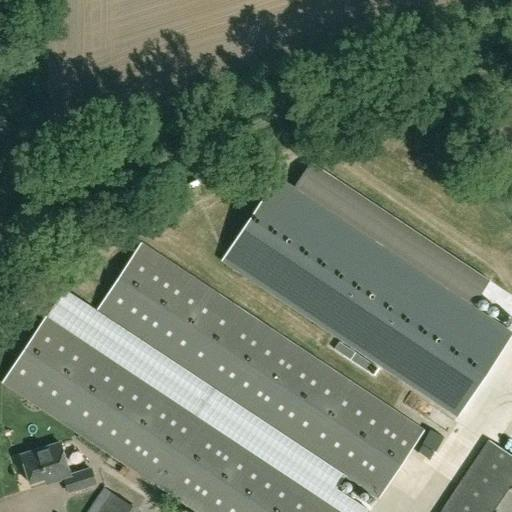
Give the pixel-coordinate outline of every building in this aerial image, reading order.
[(277,178),(223,260),(458,416),(511,334),(277,178)] [(102,314),(378,498),(423,431),(151,250),(102,314)] [(199,511),(344,511),(47,315),(3,382),(199,511)] [(511,511),(511,455),(489,440),(440,511),(511,511)] [(70,475),(60,442),(21,454),(30,483),(57,475),(58,480),(65,478),(69,492),(96,484),(91,468),(70,475)] [(141,511),(142,511),(104,487),(86,511),(141,511)]
